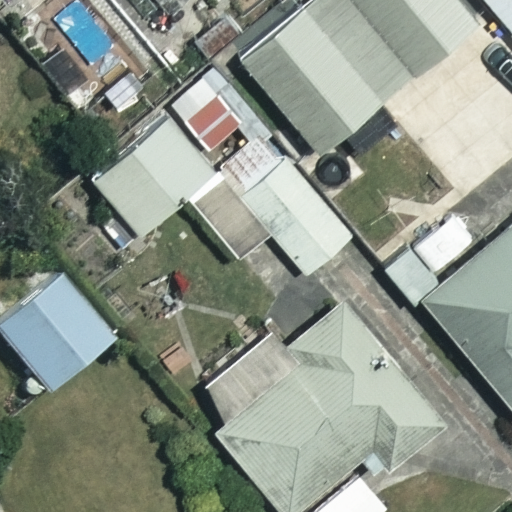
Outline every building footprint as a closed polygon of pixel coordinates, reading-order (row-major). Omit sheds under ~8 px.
[(472,15),(459,0),(294,0),(235,48),(312,144),(472,15)] [(511,26),(511,0),(486,0),(509,29),(511,26)] [(247,110),(210,65),(170,97),(207,142),(247,110)] [(206,162),(159,106),(86,167),(133,223),(206,162)] [(343,229),(260,128),(182,192),(231,251),(266,223),(300,264),(343,229)] [(511,202),(431,272),(412,249),(393,265),(511,404),(511,202)] [(104,337),(51,270),(0,311),(0,339),(40,389),(104,337)] [(437,417),(337,290),(276,338),(289,355),(208,419),(278,508),(352,449),(369,470),(437,417)] [(370,511),(383,502),(354,466),(296,511),(370,511)]
